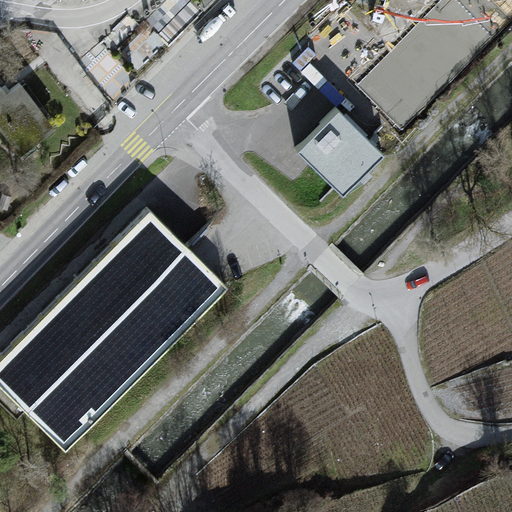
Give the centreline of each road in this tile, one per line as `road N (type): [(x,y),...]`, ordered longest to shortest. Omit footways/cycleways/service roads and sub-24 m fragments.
road 1 (residential): [(174,111),(354,285),(382,296)]
road 2 (tertiary): [(174,111),(0,292)]
road 3 (unclassified): [(395,294),(422,401),(438,421),(458,433),(511,433)]
road 4 (tertiary): [(285,0),(174,111)]
road 5 (residential): [(511,222),(395,294)]
road 6 (unknown): [(130,0),(88,19),(0,10)]
